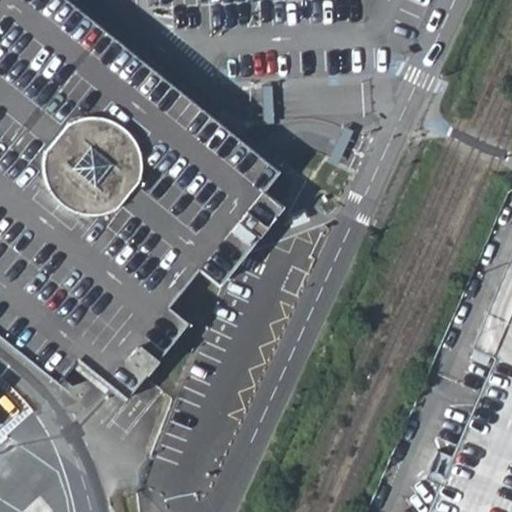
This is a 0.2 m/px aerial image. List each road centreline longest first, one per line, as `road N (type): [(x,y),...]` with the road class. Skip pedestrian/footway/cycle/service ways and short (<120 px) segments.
road 1 (unclassified): [(456,0),(216,511)]
road 2 (unknown): [(0,126),(158,270),(213,209)]
road 3 (unknown): [(149,153),(111,172),(78,156),(62,137),(54,107),(69,78)]
road 4 (unknown): [(69,78),(90,64),(116,62),(140,72),(161,103),(149,153)]
